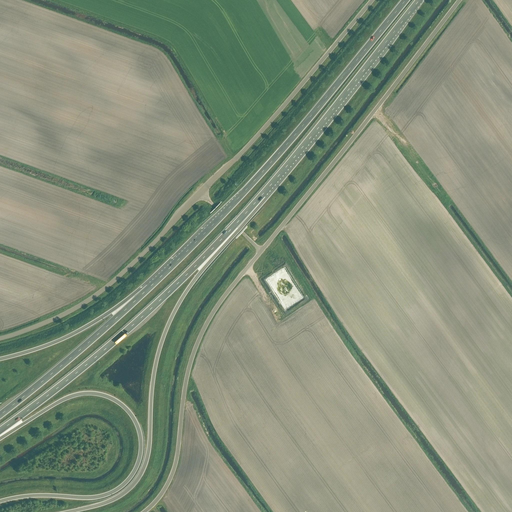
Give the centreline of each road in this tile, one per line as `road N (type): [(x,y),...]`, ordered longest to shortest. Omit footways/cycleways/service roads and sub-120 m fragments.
road 1 (trunk): [(69,511),(118,497),(140,475),(168,323),(262,194)]
road 2 (trunk): [(405,0),(285,145),(148,287)]
road 3 (trunk): [(0,430),(118,337),(262,194)]
road 4 (trunk): [(0,435),(66,398),(96,394),(128,412),(140,438),(133,473),(112,492),(0,501)]
road 5 (unclassified): [(261,250),(459,0)]
road 6 (unclassified): [(143,511),(173,468),(199,337),(261,250)]
road 7 (unclassified): [(199,192),(373,0)]
road 8 (unclassified): [(0,338),(102,290),(199,192)]
road 9 (trunk): [(262,194),(419,0)]
road 10 (trunk): [(148,287),(0,414)]
road 11 (trunk): [(148,287),(59,340),(0,359)]
